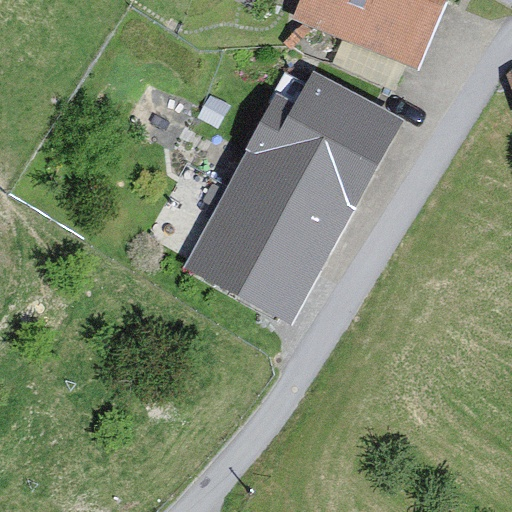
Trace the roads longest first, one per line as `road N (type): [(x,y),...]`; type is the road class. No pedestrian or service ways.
road 1 (residential): [(511,48),(274,412)]
road 2 (unclassified): [(274,412),(191,511)]
